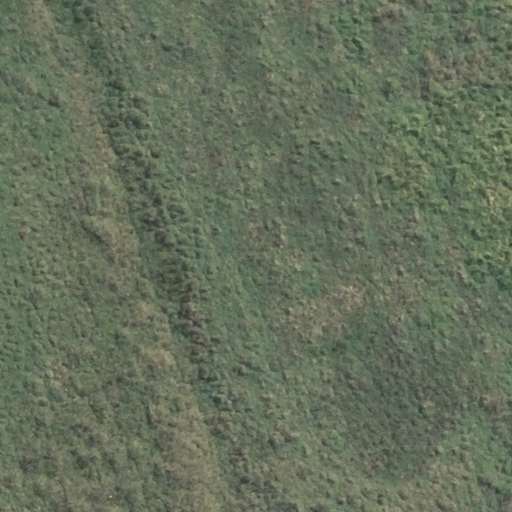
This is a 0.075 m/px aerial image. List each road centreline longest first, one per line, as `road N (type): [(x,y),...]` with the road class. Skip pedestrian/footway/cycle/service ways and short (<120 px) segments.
road 1 (unknown): [(0,299),(193,470),(225,511)]
road 2 (unknown): [(0,152),(133,0)]
